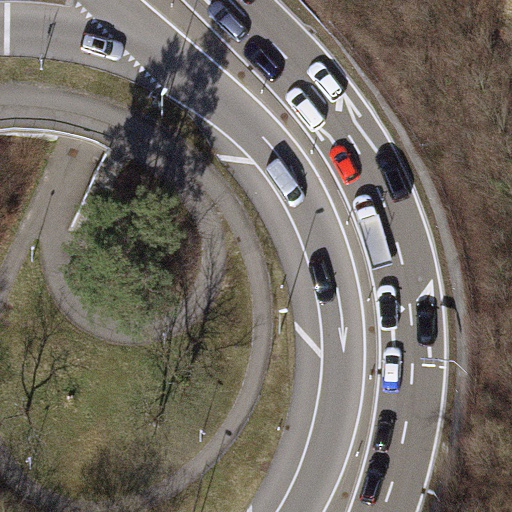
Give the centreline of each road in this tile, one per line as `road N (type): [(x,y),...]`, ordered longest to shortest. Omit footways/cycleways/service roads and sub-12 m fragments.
road 1 (motorway): [(383,511),(414,378),(395,231),(342,121),(231,0)]
road 2 (motorway): [(171,60),(272,158),(308,215),(329,278),(337,393),(320,464),(296,511)]
road 3 (motorway): [(0,31),(83,36),(171,60)]
